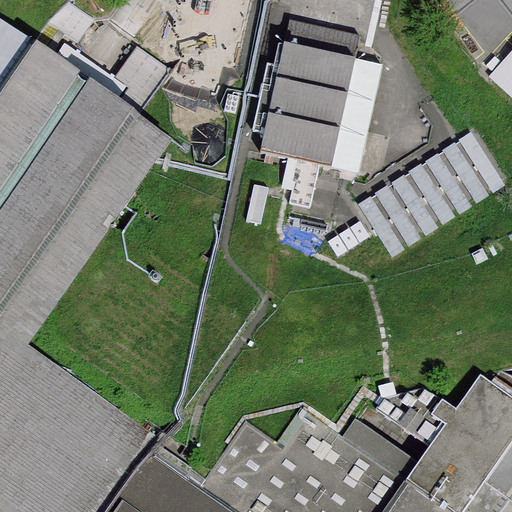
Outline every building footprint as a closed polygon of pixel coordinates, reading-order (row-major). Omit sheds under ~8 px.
[(197,0),(190,19),(215,29),(226,0),(197,0)] [(3,20),(0,23),(0,321),(34,345),(177,141),(141,116),(36,42),(3,20)] [(363,38),(291,22),(285,50),(281,50),(277,70),(270,69),(256,134),(267,136),(263,154),(267,155),(266,160),(266,164),(274,166),(276,158),(300,163),(291,206),(312,210),(320,169),(362,178),(385,69),(358,63),(363,38)] [(511,52),(492,74),(511,92),(511,52)] [(490,196),(458,145),(445,153),(478,204),(490,196)] [(473,207),(441,156),(428,164),(460,215),(473,207)] [(456,218),(423,167),(410,175),(443,226),(456,218)] [(439,229),(406,177),(393,185),(426,237),(439,229)] [(270,190),(256,187),(248,223),(262,226),(270,190)] [(422,239),(390,188),(377,196),(409,248),(422,239)] [(405,250),(373,199),(360,207),(392,258),(405,250)] [(0,511),(113,511),(154,454),(161,439),(34,345),(0,321),(0,511)] [(504,511),(511,502),(511,377),(501,371),(492,385),(481,378),(458,411),(425,390),(410,394),(388,399),(378,413),(428,450),(419,463),(358,420),(345,439),(453,509),(456,511),(504,511)] [(511,511),(511,502),(504,511),(456,511),(453,509),(345,439),(329,428),(303,408),(279,443),(247,420),(213,466),(204,480),(218,489),(211,500),(227,511),(511,511)] [(227,511),(211,500),(218,489),(204,480),(179,467),(154,454),(113,511),(227,511)]
